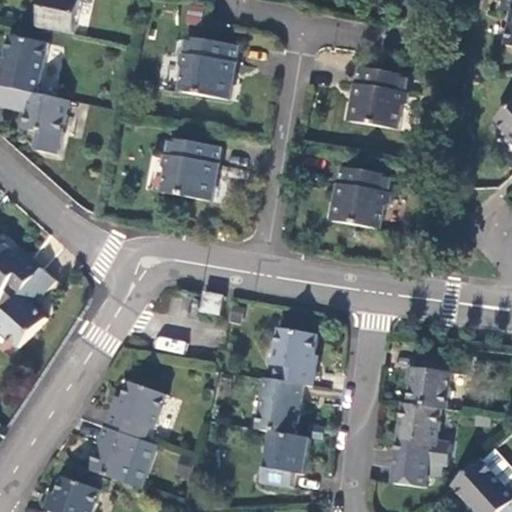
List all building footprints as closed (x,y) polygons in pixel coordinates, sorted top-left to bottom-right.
[(46,0),(41,28),(78,36),(84,0),(46,0)] [(511,0),(502,0),(501,10),(511,11),(511,28),(509,45),(511,45),(511,0)] [(185,6),(185,24),(200,24),(200,6),(185,6)] [(14,39),(3,88),(40,96),(50,46),(14,39)] [(186,71),(182,94),(231,102),(235,82),(230,75),(232,65),(237,66),(240,48),(189,39),(186,56),(184,56),(182,67),(186,71)] [(351,124),(400,133),(404,111),(409,108),(411,96),(409,96),(412,79),(361,70),(357,89),(363,90),(361,99),(355,104),(351,124)] [(62,157),(74,103),(40,96),(3,88),(0,104),(0,107),(32,114),(29,131),(34,132),(32,144),(44,153),(62,157)] [(511,136),(511,107),(498,120),(511,136)] [(168,173),(164,195),(213,203),(217,183),(212,176),(214,167),(219,167),(222,149),(172,140),(169,157),(167,157),(164,168),(168,173)] [(333,225),(383,233),(387,211),(391,208),(393,196),(391,196),(394,179),(343,170),(340,189),(345,190),(344,199),(337,204),(333,225)] [(20,299),(45,270),(35,261),(33,265),(5,241),(0,247),(0,291),(5,296),(9,291),(20,299)] [(20,299),(0,322),(0,328),(25,351),(50,323),(38,308),(59,283),(45,270),(20,299)] [(227,298),(211,296),(208,312),(225,314),(227,298)] [(311,387),(318,388),(321,373),(317,372),(323,336),(285,330),(278,366),(281,367),(278,381),(311,387)] [(410,406),(446,411),(450,411),(455,377),(466,377),(469,362),(426,356),(424,372),(416,372),(410,406)] [(262,431),(278,433),(302,438),(311,387),(278,381),(271,380),(262,431)] [(117,416),(112,430),(146,442),(149,442),(154,428),(161,430),(171,398),(135,384),(123,418),(117,416)] [(410,406),(407,405),(399,469),(431,473),(433,460),(437,460),(446,411),(410,406)] [(97,472),(130,485),(146,442),(112,430),(97,472)] [(308,475),(315,440),(302,438),(278,433),(268,484),(297,490),(300,476),(308,475)] [(130,485),(143,489),(158,446),(149,442),(146,442),(130,485)] [(507,511),(511,508),(511,467),(498,451),(457,487),(479,511),(507,511)] [(52,511),(95,511),(103,491),(65,477),(53,511),(52,511)]
